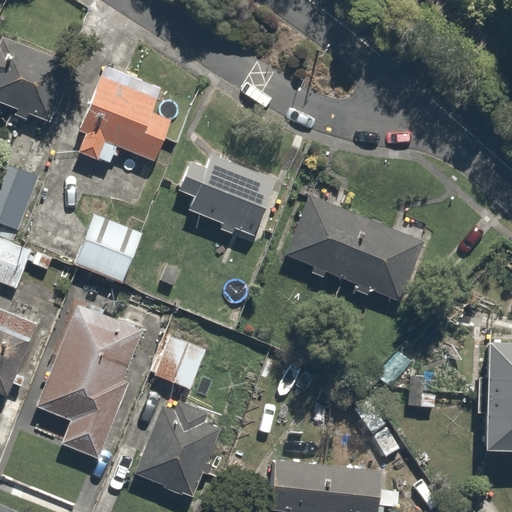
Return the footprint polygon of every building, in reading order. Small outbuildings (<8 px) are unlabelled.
[(0,40),(0,101),(48,123),(71,73),(0,40)] [(77,129),(85,133),(77,150),(109,164),(117,147),(149,162),(174,108),(158,101),(164,88),(107,62),(77,129)] [(174,192),(194,200),(190,209),(257,235),(278,181),(212,155),(208,165),(188,157),(174,192)] [(0,221),(19,229),(41,175),(0,158),(0,221)] [(313,194),(287,253),(404,303),(429,244),(313,194)] [(143,231),(93,213),(74,265),(125,283),(143,231)] [(0,235),(0,283),(21,292),(37,250),(0,235)] [(98,461),(154,332),(83,301),(37,405),(68,418),(57,443),(98,461)] [(0,307),(0,396),(8,400),(40,324),(0,307)] [(166,332),(148,371),(189,389),(206,349),(166,332)] [(511,336),(485,336),(483,451),(511,451),(511,336)] [(194,503),(225,413),(162,391),(131,481),(194,503)] [(382,511),(385,472),(273,463),(269,511),(382,511)]
